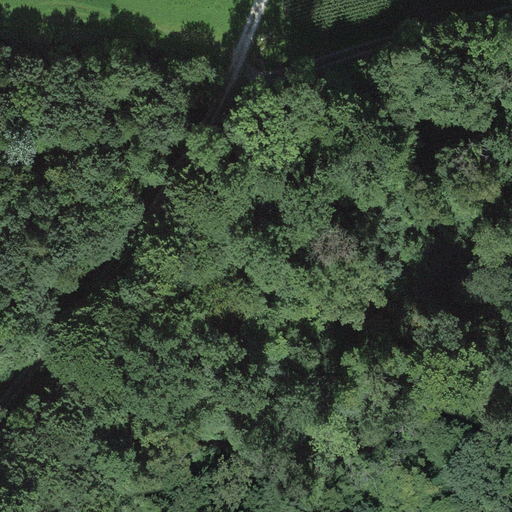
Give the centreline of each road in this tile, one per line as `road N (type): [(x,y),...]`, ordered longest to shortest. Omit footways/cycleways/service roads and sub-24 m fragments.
road 1 (track): [(266,0),(240,81),(199,158),(0,410)]
road 2 (track): [(511,10),(240,81)]
